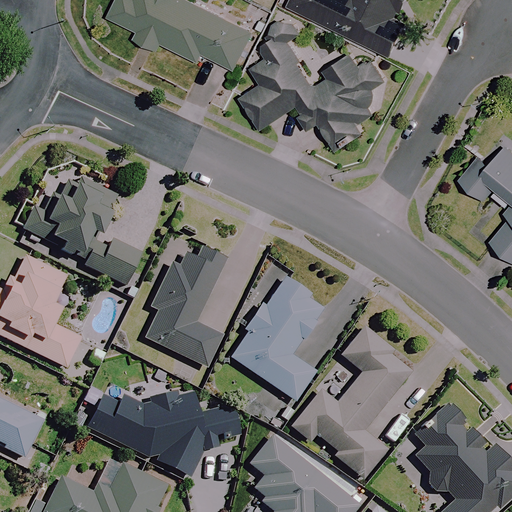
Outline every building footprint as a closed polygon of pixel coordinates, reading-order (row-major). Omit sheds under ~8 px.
[(116,0),(108,17),(137,33),(133,39),(157,52),(162,44),(197,63),(202,54),(233,71),(253,33),(190,0),(116,0)] [(290,0),(288,6),(390,57),(407,24),(400,21),(410,0),(290,0)] [(315,128),(331,154),(366,134),(360,123),(375,112),(370,105),(376,90),(387,83),(371,57),(357,66),(346,46),(308,68),(292,41),(277,37),(264,44),(251,67),(260,82),(240,94),(260,128),(293,110),(306,133),(315,128)] [(511,152),(494,138),(487,146),(459,180),(484,202),(494,189),(511,203),(511,215),(490,242),(511,260),(511,152)] [(97,234),(116,200),(78,179),(73,187),(59,179),(40,214),(31,209),(20,231),(121,287),(137,257),(97,234)] [(223,261),(197,249),(192,261),(183,256),(176,270),(168,267),(149,308),(156,311),(141,342),(203,370),(219,338),(193,326),(223,261)] [(67,280),(16,254),(0,284),(0,328),(24,341),(26,337),(45,347),(38,360),(65,374),(82,341),(54,327),(63,309),(55,304),(67,280)] [(321,311),(281,283),(263,309),(258,305),(240,330),(247,334),(229,359),(291,404),(312,373),(288,357),(321,311)] [(388,351),(359,329),(337,357),(358,374),(335,403),(318,390),(287,429),(306,444),(312,436),(334,453),(330,458),(359,481),(383,450),(360,432),(407,374),(384,356),(388,351)] [(234,417),(148,380),(141,398),(103,381),(81,432),(185,477),(197,449),(216,457),(234,417)] [(0,450),(19,461),(39,425),(0,403),(0,450)] [(499,511),(511,500),(511,476),(446,407),(418,433),(426,441),(412,454),(432,474),(420,486),(434,500),(441,494),(452,506),(445,511),(499,511)] [(350,511),(355,507),(268,437),(245,466),(260,477),(246,494),(267,511),(350,511)] [(157,511),(168,488),(105,460),(89,495),(54,479),(38,511),(157,511)]
